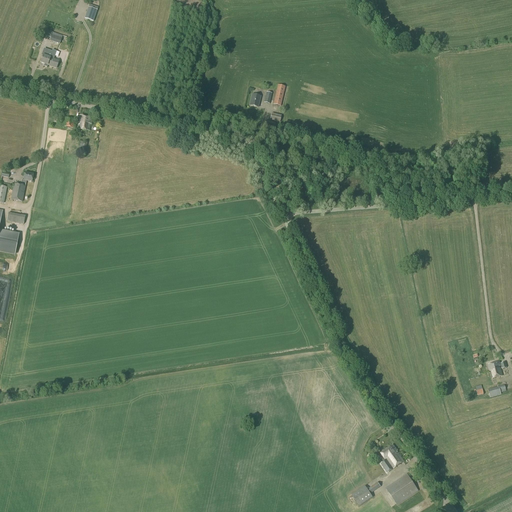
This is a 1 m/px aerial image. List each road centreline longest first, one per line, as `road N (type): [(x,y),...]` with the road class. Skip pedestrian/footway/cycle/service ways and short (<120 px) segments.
road 1 (unclassified): [(451,506),(346,360),(283,214)]
road 2 (unclassified): [(283,214),(251,143),(235,130),(0,92)]
road 3 (unclassified): [(283,214),(511,196)]
road 4 (track): [(182,122),(212,23),(208,0)]
